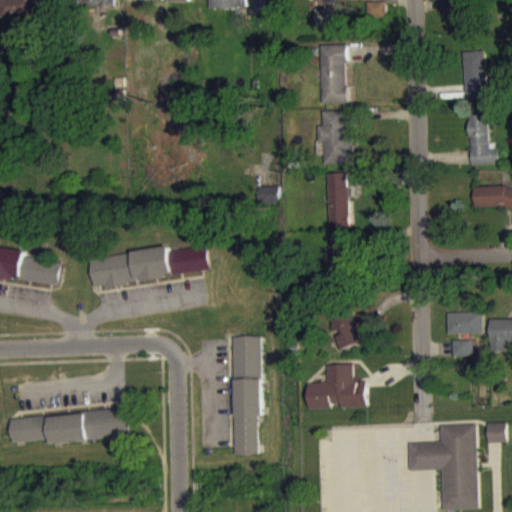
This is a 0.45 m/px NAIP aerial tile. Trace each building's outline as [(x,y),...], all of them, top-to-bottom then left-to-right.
[(22,0),(22,5),(2,5),(2,27),(39,26),(38,0),(22,0)] [(116,0),(98,0),(99,2),(86,3),(85,0),(74,0),(75,22),(117,21),(116,0)] [(191,10),(190,0),(168,0),(169,10),(191,10)] [(210,0),(211,19),(248,18),(248,0),(210,0)] [(291,0),(292,8),(321,7),(320,0),(291,0)] [(371,8),(370,0),(339,0),(340,9),(371,8)] [(459,24),(459,9),(464,9),(463,0),(439,0),(440,24),(459,24)] [(367,11),(368,28),(387,27),(386,11),(367,11)] [(348,54),(323,55),(324,113),(349,113),(348,54)] [(466,108),(488,107),(486,60),(465,61),(466,108)] [(324,120),(324,135),(319,135),(319,152),(326,152),(326,173),(355,173),(355,144),(347,144),(348,121),(324,120)] [(472,175),(499,174),(499,152),(490,153),(489,134),(494,134),(494,124),(471,125),(472,175)] [(350,182),(330,183),(331,237),(351,236),(350,182)] [(281,196),(260,196),(261,213),(282,213),(281,196)] [(511,196),(476,198),(477,218),(511,217),(511,196)] [(332,288),(353,288),(352,243),(332,243),(332,288)] [(64,272),(27,266),(27,260),(0,256),(0,286),(61,295),(64,272)] [(212,281),(209,256),(170,261),(170,257),(92,267),(96,297),(212,281)] [(344,359),(362,352),(349,319),(331,325),(344,359)] [(486,321),(451,323),(452,344),(487,343),(486,321)] [(511,328),(494,329),(494,362),(511,362),(511,351),(511,328)] [(235,347),(238,465),(261,465),(260,426),(265,426),(263,346),(235,347)] [(473,366),(474,350),(456,350),(456,366),(473,366)] [(369,416),(369,391),(356,392),(355,374),(329,375),(330,392),(310,393),(311,419),(335,418),(335,417),(369,416)] [(132,447),(130,418),(12,428),(14,453),(52,449),(52,453),(132,447)] [(490,440),(496,440),(510,439),(509,419),(489,420),(490,440)] [(412,439),(413,467),(445,466),(447,507),(482,506),(479,421),(443,422),(444,438),(412,439)] [(509,452),(508,432),(489,433),(490,453),(509,452)]
